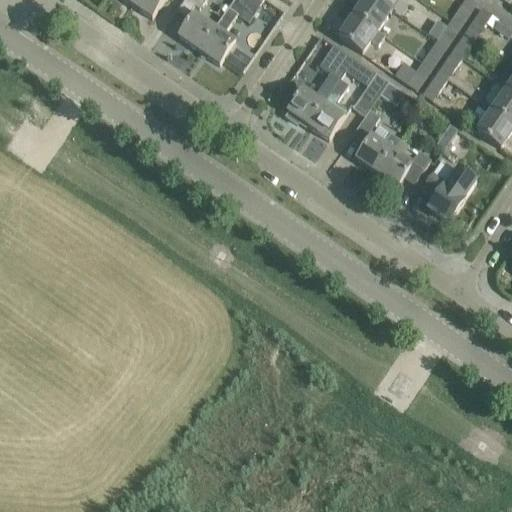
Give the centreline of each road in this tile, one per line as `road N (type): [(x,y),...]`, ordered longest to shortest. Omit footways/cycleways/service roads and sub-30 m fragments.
road 1 (residential): [(511,382),(0,32)]
road 2 (residential): [(458,291),(230,133)]
road 3 (residential): [(230,133),(44,0)]
road 4 (residential): [(322,0),(230,133)]
